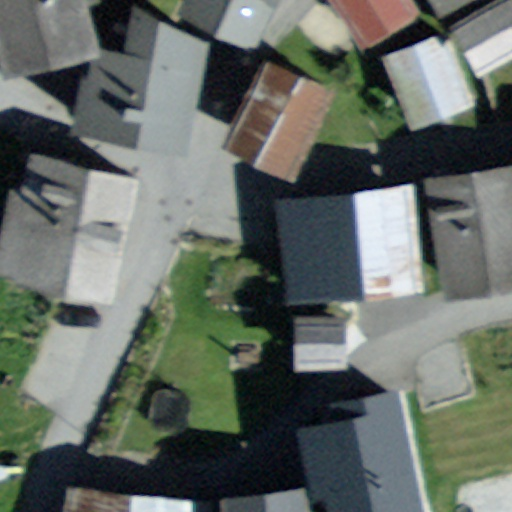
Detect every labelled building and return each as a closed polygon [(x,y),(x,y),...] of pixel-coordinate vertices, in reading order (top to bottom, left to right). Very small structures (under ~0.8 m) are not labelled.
[(78,0),(0,0),(0,29),(8,58),(89,36),(78,0)] [(194,0),(258,28),(270,0),(194,0)] [(356,0),(376,29),(417,0),(356,0)] [(511,0),(492,0),(469,14),(494,55),(511,43),(511,0)] [(88,80),(80,122),(177,143),(203,37),(142,8),(129,50),(95,47),(88,80)] [(393,50),(418,109),(471,86),(446,28),(393,50)] [(275,63),(235,132),(248,140),(291,165),(332,96),(275,63)] [(18,149),(0,234),(0,263),(103,286),(127,173),(86,164),(18,149)] [(511,175),(477,179),(439,183),(449,284),(511,277),(511,175)] [(413,189),(285,206),(298,299),(426,282),(413,189)] [(339,316),(301,320),(305,355),(342,351),(339,316)] [(308,430),(318,481),(335,478),(341,511),(416,511),(393,396),(362,403),(347,405),(350,421),(308,430)] [(310,511),(308,487),(229,496),(230,511),(310,511)] [(79,492),(76,511),(203,511),(204,502),(79,492)]
